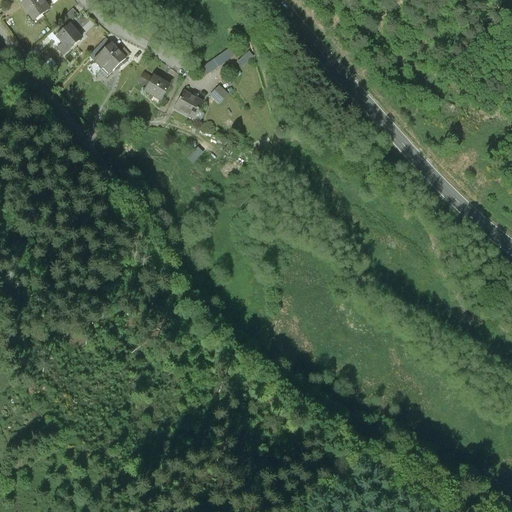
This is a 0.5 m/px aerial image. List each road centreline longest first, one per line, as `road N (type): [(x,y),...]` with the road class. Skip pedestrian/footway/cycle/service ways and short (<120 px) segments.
road 1 (track): [(84,137),(234,348),(324,415),(430,475),(473,511)]
road 2 (track): [(511,330),(471,313),(416,212),(294,138),(274,114),(254,43),(228,0)]
road 3 (secondary): [(511,247),(448,193),(275,0)]
road 4 (residential): [(187,70),(81,0)]
